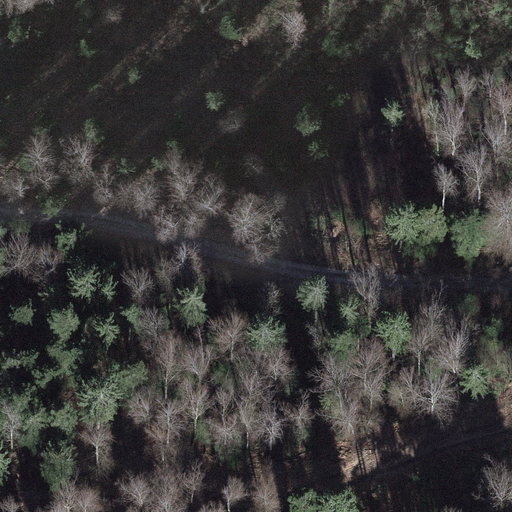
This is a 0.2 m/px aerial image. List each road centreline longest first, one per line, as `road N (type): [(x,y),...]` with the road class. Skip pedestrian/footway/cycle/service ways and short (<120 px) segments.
road 1 (track): [(0,510),(61,499),(281,492),(511,425)]
road 2 (track): [(0,205),(99,215),(428,277),(511,278)]
